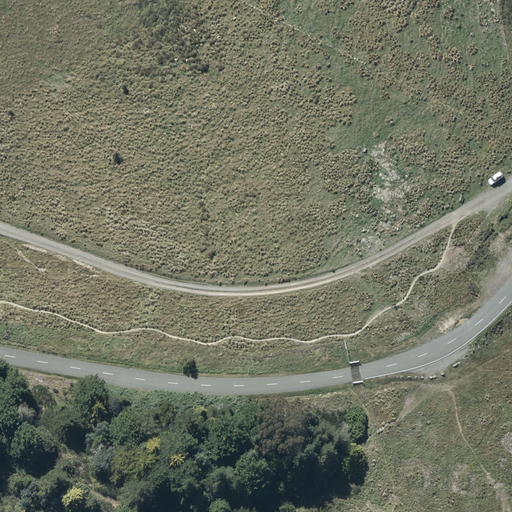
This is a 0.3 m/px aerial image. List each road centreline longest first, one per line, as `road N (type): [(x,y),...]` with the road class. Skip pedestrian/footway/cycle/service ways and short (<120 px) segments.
road 1 (track): [(0,226),(148,279),(243,291),(359,267),(511,181)]
road 2 (unclassified): [(0,355),(176,384),(318,380),(439,347),(511,290)]
